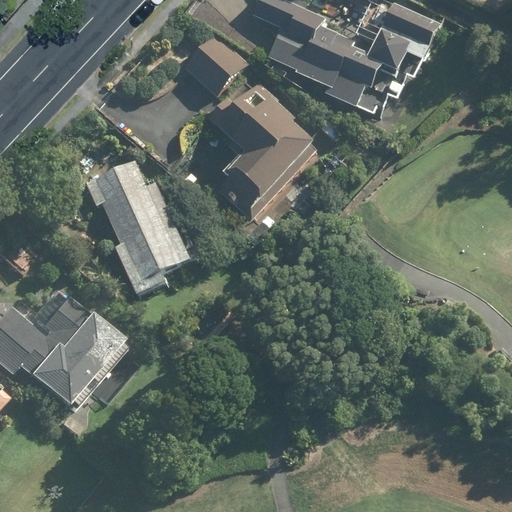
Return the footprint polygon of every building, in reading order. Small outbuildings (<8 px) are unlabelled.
[(325,34),(329,26),(270,0),(261,0),(252,22),(281,36),(268,65),(327,92),(323,102),(357,117),(364,100),(370,102),(380,80),(395,86),(405,64),(423,72),(441,32),(391,10),(367,62),(357,57),(360,50),(325,34)] [(252,69),(219,36),(182,74),(215,107),(252,69)] [(250,224),(318,159),(273,113),(280,107),(261,87),(237,110),(233,106),(210,128),(244,163),(216,190),(250,224)] [(166,282),(188,273),(147,167),(89,190),(136,308),(171,295),(166,282)] [(12,311),(0,323),(0,376),(6,382),(15,374),(59,419),(120,358),(58,295),(28,325),(12,311)]
